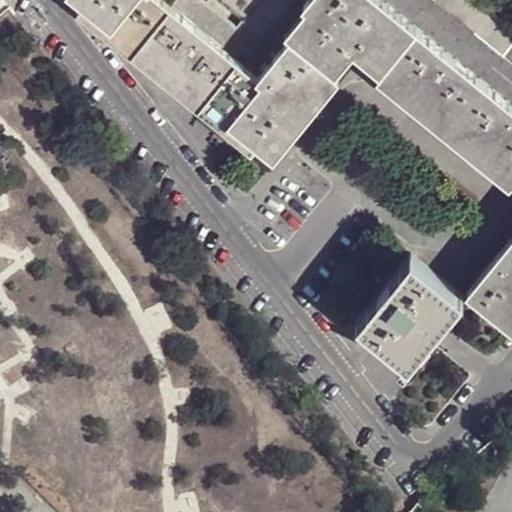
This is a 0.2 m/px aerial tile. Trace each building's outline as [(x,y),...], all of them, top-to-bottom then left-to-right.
[(211,37),(196,25),(176,8),(166,0),(77,0),(75,3),(73,6),(137,57),(182,94),(194,104),(233,56),(221,46),(211,37)] [(300,4),(295,0),(166,0),(176,8),(196,25),(211,37),(221,46),(233,56),(254,72),(268,55),(286,32),(280,28),(300,4)] [(511,229),(463,290),(511,328),(511,96),(392,0),(295,0),(300,4),(280,28),(286,32),(268,55),(254,72),(305,114),(338,73),(332,69),(342,56),(351,45),(368,59),(380,69),(377,73),(507,177),(511,173),(511,229)] [(511,29),(476,0),(434,0),(511,63),(511,29)] [(233,56),(194,104),(248,148),(254,141),(271,155),(305,114),(254,72),(233,56)] [(373,293),(352,319),(398,357),(404,362),(406,360),(424,338),(441,317),(460,294),(408,251),(373,293)] [(401,366),(404,362),(398,357),(395,360),(401,366)]
